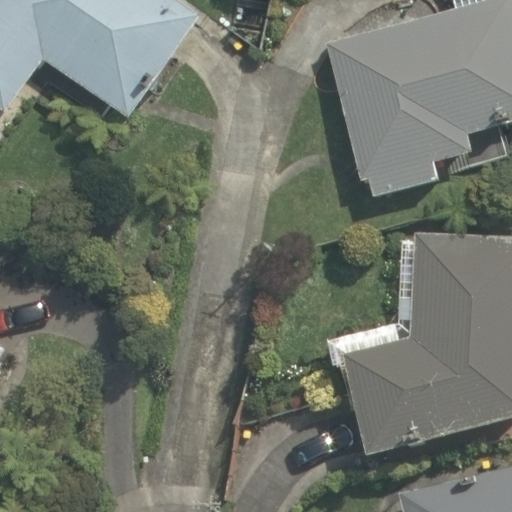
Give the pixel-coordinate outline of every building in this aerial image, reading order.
[(203,14),(181,0),(0,0),(0,108),(13,117),(43,69),(133,125),(203,14)] [(511,0),(443,0),(446,9),(332,29),(362,200),(445,185),(441,164),(460,160),(464,182),(492,177),(484,134),(511,128),(511,0)] [(511,246),(421,242),(416,340),(353,357),(371,460),(511,435),(511,246)] [(0,488),(23,459),(0,440),(0,379),(19,356),(0,340),(0,319),(10,307),(0,299),(0,488)] [(511,511),(511,465),(357,497),(360,511),(511,511)]
